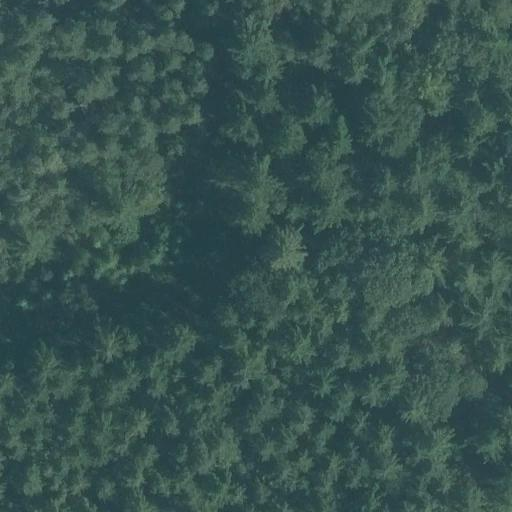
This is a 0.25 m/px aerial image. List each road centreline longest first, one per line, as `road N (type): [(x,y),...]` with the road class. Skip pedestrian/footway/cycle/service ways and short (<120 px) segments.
road 1 (track): [(0,333),(406,234)]
road 2 (track): [(493,511),(421,308),(406,234),(511,207)]
